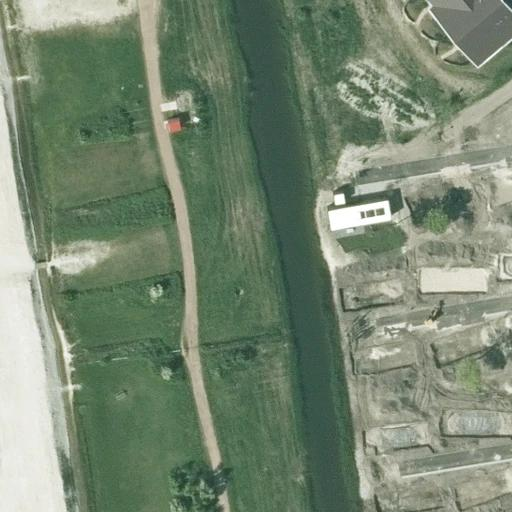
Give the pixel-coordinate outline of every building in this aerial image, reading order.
[(293,0),(294,18),(314,16),(313,0),(293,0)] [(332,0),(332,13),(357,14),(357,0),(332,0)] [(383,14),(383,0),(363,0),(364,14),(383,14)] [(397,0),(398,15),(416,14),(415,0),(397,0)] [(439,0),(446,7),(442,10),(468,41),(471,38),(480,49),(511,21),(511,10),(503,0),(439,0)] [(329,63),(326,43),(306,46),(309,66),(329,63)] [(362,44),(342,45),(343,65),(363,64),(362,44)] [(187,97),(175,99),(180,126),(191,124),(187,97)] [(363,143),(374,139),(363,99),(351,102),(363,143)] [(408,119),(432,116),(430,102),(406,106),(408,119)] [(310,125),(350,118),(347,104),(307,111),(310,125)] [(484,126),(499,151),(511,143),(511,117),(508,112),(484,126)] [(322,137),(340,133),(338,121),(320,124),(322,137)] [(426,168),(432,200),(444,198),(438,166),(426,168)] [(407,213),(404,175),(386,176),(389,215),(407,213)] [(330,204),(366,203),(366,183),(330,184),(330,204)] [(417,269),(435,269),(434,230),(416,230),(417,269)] [(383,233),(388,274),(403,272),(398,231),(383,233)] [(448,232),(449,272),(464,271),(463,232),(448,232)] [(342,266),(376,260),(372,243),(338,250),(342,266)] [(484,301),(467,301),(467,337),(484,337),(484,301)] [(440,303),(442,332),(457,331),(455,303),(440,303)] [(404,308),(411,351),(426,348),(419,306),(404,308)] [(350,342),(384,340),(383,323),(349,324),(350,342)] [(430,358),(397,363),(403,405),(416,403),(412,378),(432,375),(430,358)] [(452,403),(451,358),(438,359),(440,404),(452,403)] [(492,406),(491,361),(477,362),(479,406),(492,406)] [(368,374),(370,383),(360,386),(365,401),(396,391),(389,368),(368,374)] [(493,465),(506,469),(511,445),(511,437),(501,434),(493,465)] [(460,439),(459,467),(473,467),(474,439),(460,439)] [(443,489),(440,443),(427,444),(429,490),(443,489)] [(358,450),(359,486),(404,485),(403,449),(358,450)] [(453,469),(441,469),(442,489),(454,489),(453,469)] [(471,511),(471,502),(456,503),(456,511),(471,511)]
